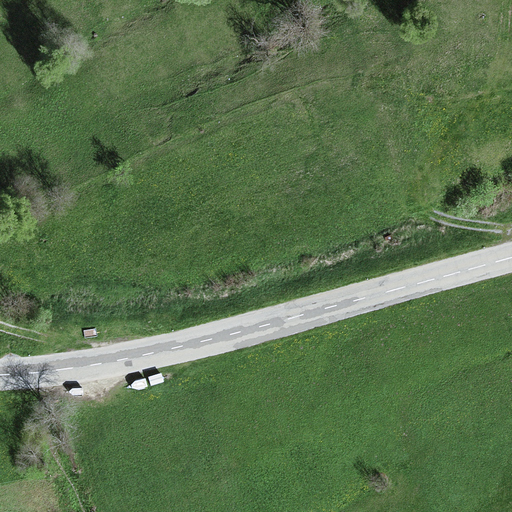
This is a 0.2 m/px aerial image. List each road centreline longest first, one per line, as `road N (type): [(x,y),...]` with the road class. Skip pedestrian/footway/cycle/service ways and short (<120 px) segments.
road 1 (tertiary): [(511,256),(117,360),(0,374)]
road 2 (track): [(117,360),(104,347),(0,323)]
